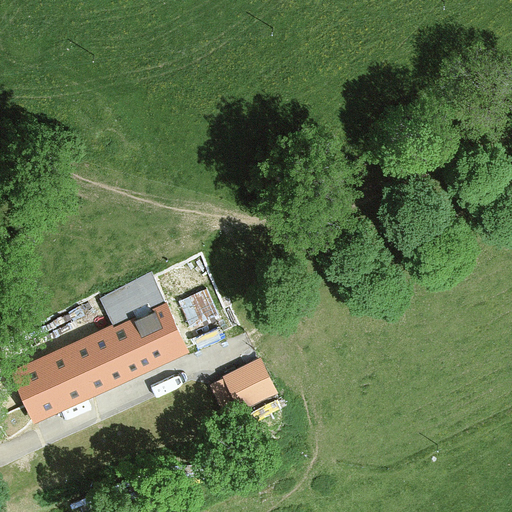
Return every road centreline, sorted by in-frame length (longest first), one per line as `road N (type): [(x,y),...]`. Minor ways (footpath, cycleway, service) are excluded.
road 1 (track): [(252,344),(421,221),(511,174)]
road 2 (unclassified): [(0,454),(252,344)]
